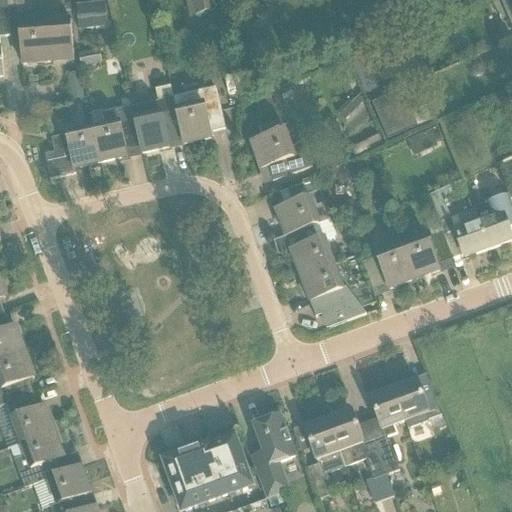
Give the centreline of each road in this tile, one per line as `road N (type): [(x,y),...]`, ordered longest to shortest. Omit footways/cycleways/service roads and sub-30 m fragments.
road 1 (residential): [(289,365),(235,211),(223,197),(180,184),(35,220)]
road 2 (residential): [(511,285),(289,365)]
road 3 (residential): [(113,429),(35,220)]
road 4 (residential): [(289,365),(113,429)]
